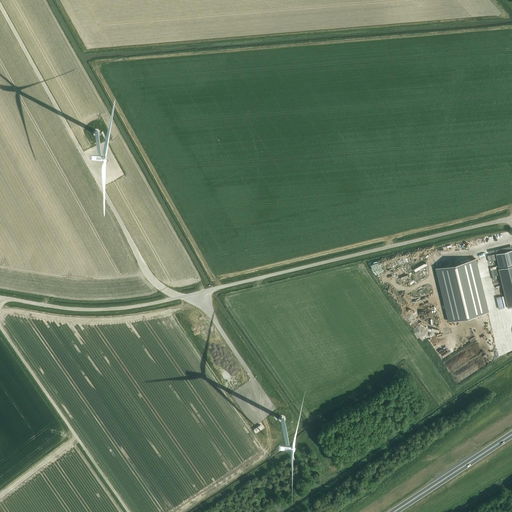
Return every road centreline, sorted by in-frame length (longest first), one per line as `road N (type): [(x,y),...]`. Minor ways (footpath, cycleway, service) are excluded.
road 1 (unclassified): [(511,218),(138,305),(64,308),(8,298)]
road 2 (unclassified): [(128,511),(0,326)]
road 3 (trunk): [(394,511),(511,434)]
